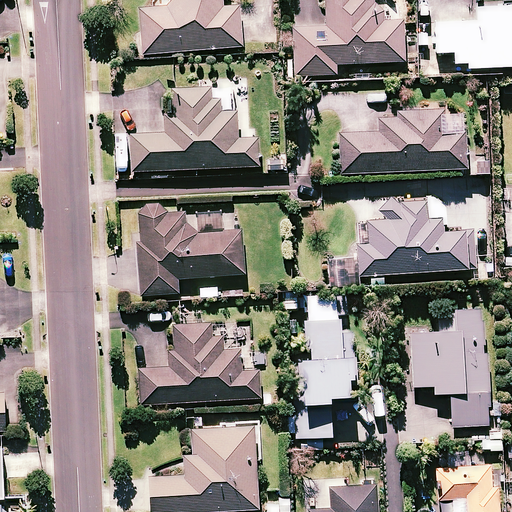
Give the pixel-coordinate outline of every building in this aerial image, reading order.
[(231,0),(175,0),(171,9),(140,11),(144,56),(244,48),(241,8),(225,9),(224,2),(232,1),(231,0)] [(405,23),(389,23),(374,5),(374,0),(327,0),(328,28),(294,29),(295,78),(338,77),(337,65),(406,64),(405,23)] [(467,65),(468,70),(511,67),(511,8),(478,10),(479,23),(436,25),(438,54),(456,53),(456,66),(467,65)] [(227,169),(260,168),(259,139),(239,140),(238,113),(223,113),(222,101),(213,101),(212,90),(180,91),(181,114),(166,115),(166,134),(131,136),(133,173),(227,169)] [(446,118),(446,111),(396,113),(396,119),(380,120),(380,133),(341,135),(342,175),(468,171),(466,117),(446,118)] [(444,221),(429,221),(428,204),(428,202),(385,204),(386,221),(369,222),(371,246),(360,246),(361,277),(469,271),(467,232),(445,233),(444,221)] [(223,233),(223,212),(167,214),(167,208),(138,209),(142,297),(180,295),(179,279),(246,277),(244,233),(223,233)] [(332,400),(351,400),(351,383),(356,383),(355,335),(347,335),(343,335),(343,321),(338,321),(338,311),(346,310),(346,297),(306,298),(307,350),(293,351),(293,364),(301,364),(301,400),(294,401),(295,439),(333,439),(332,400)] [(484,356),(484,310),(457,311),(457,334),(412,334),(412,388),(436,388),(436,395),(452,395),(452,428),(490,427),(489,355),(484,356)] [(141,370),(143,406),(262,399),(261,372),(242,373),(241,351),(225,352),(224,338),(213,338),(212,324),(171,327),(173,368),(141,370)] [(256,427),(193,430),(194,456),(184,457),(185,477),(151,479),(152,511),(234,511),(260,511),(256,427)] [(500,511),(500,489),(493,490),(491,467),(439,470),(441,501),(468,500),(469,509),(468,511),(500,511)] [(379,511),(378,487),(331,489),(332,511),(312,511),(379,511)]
